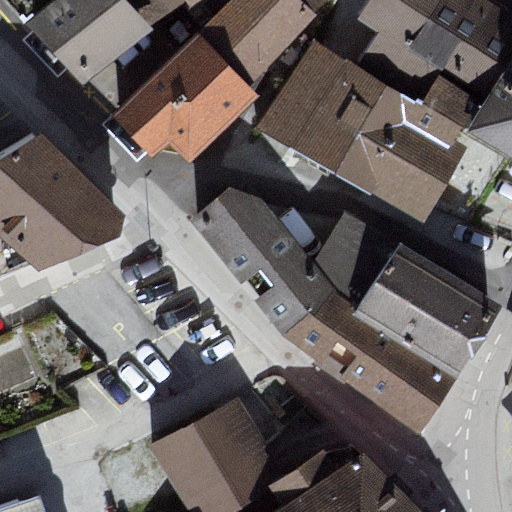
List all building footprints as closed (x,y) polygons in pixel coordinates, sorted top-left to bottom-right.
[(117,0),(30,0),(7,17),(73,88),(151,43),(117,0)] [(282,0),(209,0),(93,107),(136,158),(153,145),(177,163),(238,95),(234,85),(294,11),(282,0)] [(201,0),(178,0),(187,12),(201,0)] [(363,29),(342,67),(406,101),(424,76),(449,91),(511,28),(511,26),(474,0),(357,0),(346,20),(363,29)] [(511,28),(459,94),(451,130),(511,162),(511,28)] [(302,45),(252,118),(406,220),(446,146),(430,137),(449,91),(424,76),(406,101),(342,67),(302,45)] [(18,132),(0,143),(0,265),(91,228),(101,209),(18,132)] [(395,235),(348,208),(313,257),(250,192),(224,178),(196,214),(224,261),(279,325),(340,366),(417,425),(451,372),(345,304),(395,235)] [(395,235),(345,304),(451,372),(492,300),(395,235)] [(224,397),(140,446),(180,511),(245,511),(277,490),(224,397)] [(277,490),(245,511),(401,511),(345,444),(277,490)] [(27,511),(21,497),(0,503),(0,511),(27,511)]
